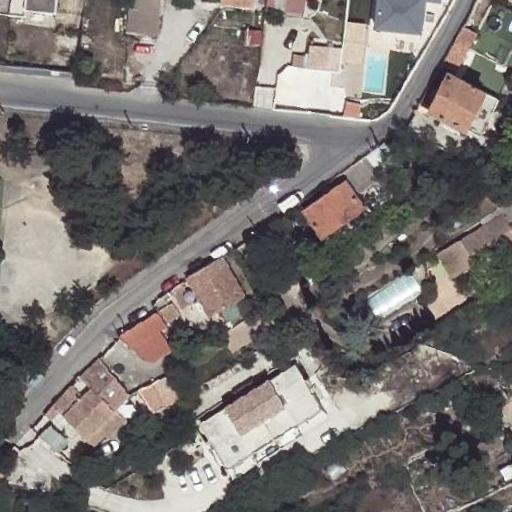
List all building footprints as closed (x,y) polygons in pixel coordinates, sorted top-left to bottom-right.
[(59,0),(29,0),(30,6),(58,10),(59,0)] [(128,0),(127,30),(155,33),(156,0),(128,0)] [(463,27),(454,44),(468,50),(475,34),(463,27)] [(322,54),(331,47),(319,33),(309,41),(322,54)] [(469,128),(486,95),(450,74),(432,109),(469,128)] [(499,101),(486,95),(469,128),(482,135),(499,101)] [(366,155),(339,176),(342,182),(346,180),(349,183),(359,177),(361,181),(364,179),(367,183),(376,177),(372,172),(376,169),(366,155)] [(346,180),(342,182),(306,208),(323,235),(363,206),(349,183),(346,180)] [(479,268),(502,253),(511,248),(511,204),(511,203),(480,223),(490,236),(441,265),(450,276),(475,262),(479,268)] [(189,279),(195,288),(212,316),(245,297),(222,259),(189,279)] [(189,279),(170,292),(176,300),(195,288),(189,279)] [(172,306),(159,314),(167,324),(181,316),(175,304),(172,306)] [(159,314),(119,336),(131,349),(134,348),(162,330),(168,327),(167,324),(159,314)] [(266,335),(279,327),(267,314),(256,322),(266,335)] [(162,330),(134,348),(153,368),(176,352),(162,330)] [(87,373),(55,403),(89,437),(93,435),(119,410),(131,395),(117,372),(100,356),(87,373)] [(300,363),(199,413),(224,463),(325,414),(300,363)] [(140,388),(154,410),(182,393),(168,371),(140,388)] [(511,407),(491,422),(497,430),(499,428),(510,422),(511,425),(511,407)] [(104,435),(108,439),(128,421),(119,410),(93,435),(98,440),(104,435)] [(491,422),(489,418),(476,427),(482,439),(501,435),(499,428),(497,430),(491,422)] [(482,439),(476,427),(458,434),(459,436),(440,446),(452,472),(485,458),(490,466),(511,454),(511,449),(501,435),(482,439)]
